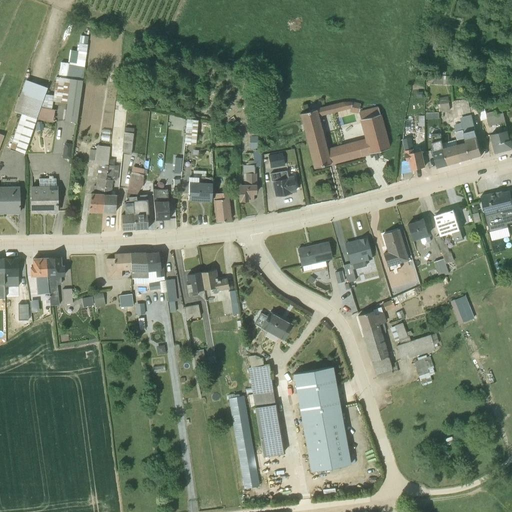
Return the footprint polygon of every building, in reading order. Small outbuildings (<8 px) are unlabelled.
[(63,119),(76,121),(87,44),(77,43),(75,56),(73,62),(69,62),(69,63),(60,62),(59,69),(57,76),(55,76),(53,95),(46,94),(43,94),(35,118),(52,121),(54,109),(51,108),(52,101),(66,103),(63,119)] [(435,74),(435,82),(451,83),(452,75),(435,74)] [(45,94),(47,87),(25,79),(13,111),(21,114),(9,148),(23,154),(35,118),(43,94),(45,94)] [(439,99),(434,99),(436,107),(439,106),(439,110),(450,108),(448,95),(439,96),(439,99)] [(368,152),(388,146),(379,113),(379,112),(376,105),(359,109),(359,102),(358,102),(351,101),(350,100),(341,101),(315,107),(315,108),(299,112),(298,113),(312,166),(328,163),(329,163),(368,153),(368,152)] [(481,119),(487,118),(484,105),(478,107),(481,119)] [(496,110),(486,112),(488,125),(505,121),(503,112),(497,113),(496,110)] [(482,154),(471,115),(460,118),(461,122),(454,125),(455,130),(455,131),(463,159),(482,154)] [(196,119),(186,117),(183,142),(194,143),(196,119)] [(256,134),(256,124),(246,124),(246,134),(256,134)] [(122,153),(130,154),(133,128),(124,127),(122,153)] [(508,129),(491,133),(495,152),(511,147),(511,138),(508,129)] [(410,131),(404,132),(403,138),(407,160),(409,159),(411,169),(425,166),(422,149),(415,150),(414,146),(416,146),(414,135),(411,136),(410,131)] [(434,155),(437,166),(448,163),(443,142),(441,132),(431,132),(431,142),(430,142),(429,142),(431,150),(431,151),(432,155),(434,155)] [(463,159),(457,139),(443,142),(448,163),(463,159)] [(62,157),(70,158),(72,143),(64,142),(62,157)] [(88,161),(95,162),(97,145),(96,145),(95,149),(90,148),(88,161)] [(104,192),(109,146),(97,145),(95,162),(98,164),(95,185),(93,185),(92,192),(90,192),(88,211),(102,212),(104,192)] [(242,183),(237,183),(238,200),(252,200),(253,193),(256,193),(255,172),(253,171),(253,165),(260,165),(259,150),(253,149),(253,159),(247,160),(246,161),(245,162),(245,163),(242,163),(242,172),(242,183)] [(284,164),(281,151),(267,154),(269,167),(284,164)] [(114,165),(114,159),(108,158),(104,192),(102,212),(114,213),(115,212),(116,194),(115,194),(114,194),(114,192),(114,191),(111,191),(112,180),(116,180),(117,180),(118,165),(117,165),(114,165)] [(131,172),(130,172),(125,196),(126,196),(125,201),(123,202),(124,213),(121,214),(122,229),(134,228),(133,200),(135,200),(135,196),(142,183),(143,174),(142,174),(143,168),(132,166),(131,172)] [(205,170),(192,169),(192,175),(188,175),(187,199),(210,200),(211,176),(204,175),(205,170)] [(269,173),(271,180),(270,180),(272,189),(273,189),(274,195),(290,192),(290,191),(295,190),(292,174),(286,175),(285,169),(269,173)] [(31,185),(31,212),(56,212),(56,177),(53,177),(53,176),(48,176),(48,178),(39,178),(39,185),(31,185)] [(0,185),(0,213),(19,213),(19,186),(0,185)] [(166,188),(152,188),(154,218),(168,217),(166,188)] [(212,198),(215,221),(230,219),(226,190),(212,192),(212,198)] [(481,195),(485,214),(503,210),(504,211),(511,209),(511,200),(509,190),(502,192),(501,190),(481,195)] [(134,228),(135,229),(147,228),(146,214),(148,214),(147,195),(135,196),(135,200),(133,200),(134,228)] [(463,238),(454,207),(434,213),(440,234),(436,235),(445,262),(452,260),(447,243),(463,238)] [(405,222),(411,239),(419,237),(420,242),(423,243),(428,242),(429,239),(427,234),(429,234),(424,216),(405,222)] [(407,259),(398,227),(380,233),(385,250),(381,251),(388,271),(399,267),(398,262),(407,259)] [(350,263),(371,258),(365,235),(343,241),(349,262),(342,264),(346,275),(346,276),(353,274),(350,263)] [(494,237),(495,249),(507,247),(505,236),(494,237)] [(324,259),(331,257),(326,241),(297,248),(300,264),(309,262),(310,268),(325,264),(324,259)] [(144,252),(148,282),(148,289),(159,287),(160,291),(165,290),(163,278),(162,261),(159,261),(158,251),(144,252)] [(144,252),(130,253),(131,278),(133,278),(134,283),(148,282),(144,252)] [(106,258),(107,279),(121,278),(121,269),(130,269),(130,253),(114,254),(114,258),(106,258)] [(61,266),(60,257),(46,258),(48,293),(49,305),(58,305),(57,284),(61,283),(60,276),(64,276),(63,266),(61,266)] [(3,258),(4,295),(11,295),(11,290),(15,290),(15,280),(18,280),(17,258),(3,258)] [(46,258),(32,258),(33,267),(30,267),(31,276),(35,276),(36,294),(48,293),(46,258)] [(447,272),(441,258),(433,261),(438,275),(447,272)] [(333,270),(335,282),(343,280),(341,268),(333,270)] [(217,289),(227,287),(227,286),(225,278),(216,279),(214,269),(200,271),(203,288),(211,287),(212,292),(217,291),(217,289)] [(200,271),(185,273),(186,280),(185,281),(186,291),(187,291),(188,294),(196,293),(196,289),(203,288),(200,271)] [(315,279),(310,275),(306,279),(312,283),(315,279)] [(169,310),(174,310),(173,299),(176,299),(176,295),(174,295),(172,278),(164,278),(165,288),(167,299),(168,299),(169,310)] [(381,302),(385,309),(393,306),(392,303),(393,303),(416,294),(413,287),(390,297),(390,298),(381,302)] [(72,302),(71,288),(62,289),(63,303),(72,302)] [(229,305),(231,317),(239,316),(234,289),(228,290),(230,305),(229,305)] [(102,292),(92,294),(95,308),(105,306),(102,292)] [(450,298),(459,321),(474,316),(465,292),(450,298)] [(120,307),(133,304),(131,293),(118,296),(120,307)] [(83,306),(93,304),(91,296),(81,298),(83,306)] [(39,311),(37,300),(30,301),(31,312),(39,311)] [(142,302),(134,303),(136,313),(144,312),(142,302)] [(183,306),(185,317),(199,315),(196,303),(183,306)] [(381,311),(379,306),(357,315),(368,349),(376,377),(391,373),(392,372),(397,370),(394,361),(389,363),(383,341),(381,332),(384,331),(384,327),(382,321),(384,320),(385,320),(382,311),(381,311)] [(397,317),(403,315),(399,306),(394,308),(397,317)] [(260,316),(255,324),(282,338),(290,323),(269,311),(265,318),(260,316)] [(399,359),(436,347),(435,342),(438,341),(435,332),(430,333),(429,333),(412,338),(409,329),(405,331),(401,321),(393,324),(393,325),(389,327),(394,340),(398,339),(399,343),(395,344),(399,359)] [(155,345),(156,353),(164,351),(163,344),(155,345)] [(202,348),(191,350),(194,365),(205,363),(202,348)] [(426,356),(425,353),(415,356),(416,359),(412,360),(421,385),(431,382),(429,374),(433,373),(432,367),(433,367),(428,355),(426,356)] [(250,366),(261,364),(259,356),(259,355),(254,354),(248,355),(247,355),(249,366),(250,366)] [(262,455),(282,452),(267,363),(252,366),(247,366),(247,367),(251,393),(262,455)] [(292,372),(300,418),(310,469),(310,470),(349,463),(349,462),(343,426),(332,365),(331,365),(292,372)] [(244,487),(258,484),(242,394),(238,395),(237,392),(233,393),(233,392),(228,393),(227,393),(244,487)]
